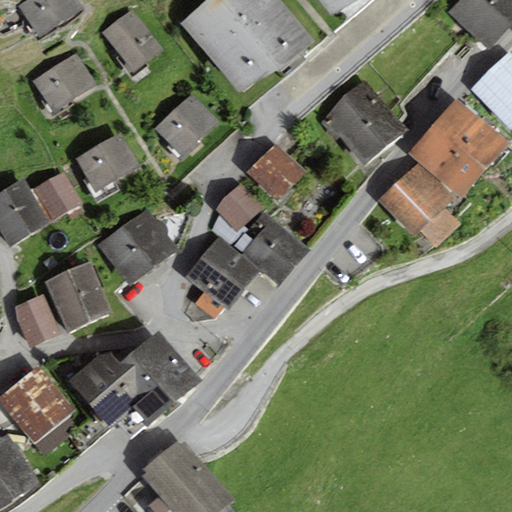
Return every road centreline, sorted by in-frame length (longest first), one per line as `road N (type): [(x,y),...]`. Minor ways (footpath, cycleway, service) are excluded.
road 1 (residential): [(167,325),(218,178),(256,132),(405,0)]
road 2 (residential): [(181,425),(206,431),(234,413),(342,301),(458,256),(511,217)]
road 3 (tertiary): [(260,330),(511,35)]
road 4 (residential): [(0,359),(41,359),(167,325)]
road 5 (tertiary): [(181,425),(260,330)]
road 6 (residential): [(22,511),(94,462),(128,473)]
